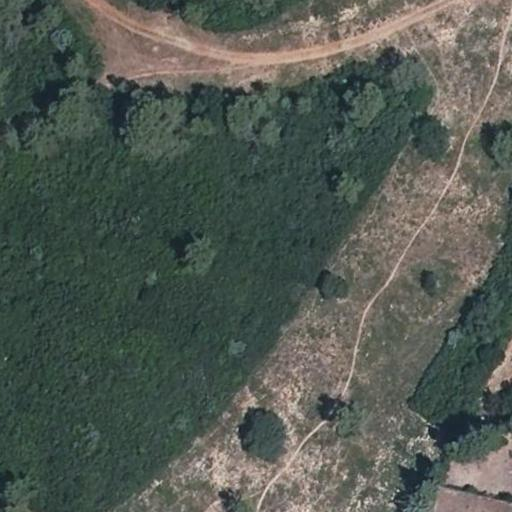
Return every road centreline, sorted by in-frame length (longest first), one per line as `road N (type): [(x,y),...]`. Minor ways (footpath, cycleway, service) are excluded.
road 1 (track): [(454,0),(334,47),(281,58),(205,51),(95,0)]
road 2 (track): [(0,130),(67,108),(138,71),(281,58)]
